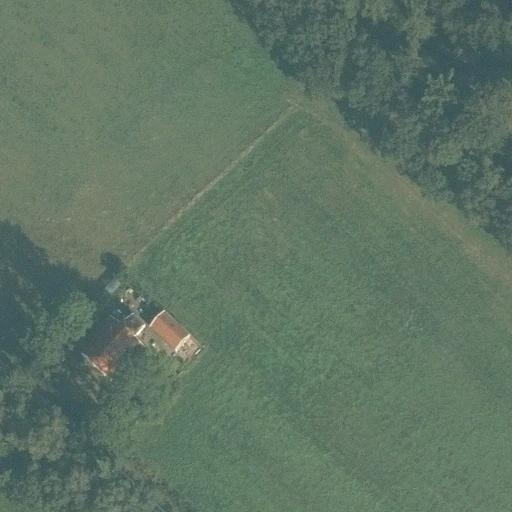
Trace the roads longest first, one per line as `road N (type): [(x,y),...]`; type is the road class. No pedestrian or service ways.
road 1 (track): [(511,184),(415,110),(303,0)]
road 2 (unclassified): [(149,511),(0,373)]
